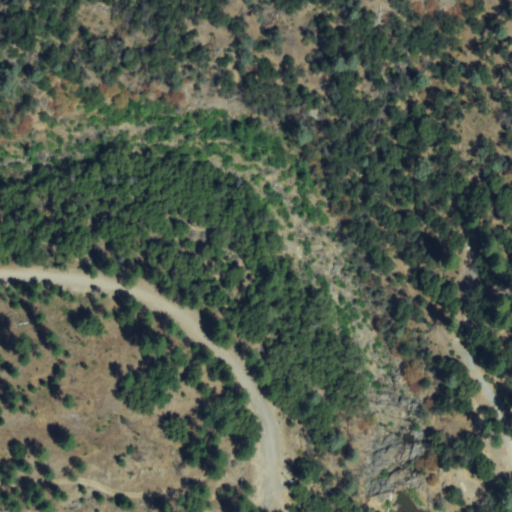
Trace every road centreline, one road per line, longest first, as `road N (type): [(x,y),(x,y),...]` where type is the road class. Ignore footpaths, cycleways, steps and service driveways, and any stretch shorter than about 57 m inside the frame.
road 1 (residential): [(263,511),(265,402),(239,365),(155,297),(99,280),(0,276)]
road 2 (residential): [(264,487),(0,482)]
